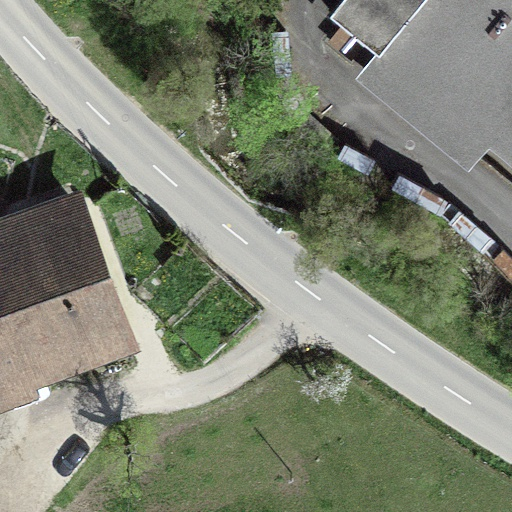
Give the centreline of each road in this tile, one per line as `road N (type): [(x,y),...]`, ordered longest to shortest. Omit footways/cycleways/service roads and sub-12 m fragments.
road 1 (tertiary): [(511,433),(300,299),(74,100),(0,11)]
road 2 (track): [(0,449),(185,395),(267,346),(300,299)]
